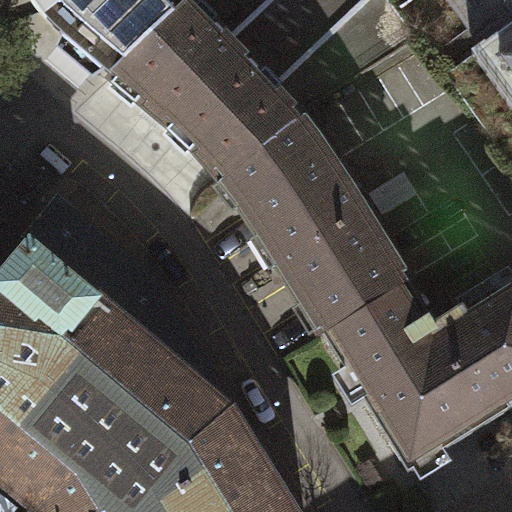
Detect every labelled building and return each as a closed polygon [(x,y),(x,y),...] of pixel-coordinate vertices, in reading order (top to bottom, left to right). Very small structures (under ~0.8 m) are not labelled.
[(32,0),(48,23),(112,75),(189,0),(32,0)] [(189,0),(112,75),(219,173),(299,111),(190,0),(189,0)] [(390,0),(190,0),(299,111),(417,34),(390,0)] [(511,22),(511,0),(451,0),(484,43),(511,22)] [(511,22),(484,43),(474,50),(511,104),(511,22)] [(299,111),(219,173),(321,333),(407,280),(299,111)] [(453,254),(425,179),(375,198),(404,273),(453,254)] [(290,511),(147,278),(61,206),(33,239),(4,275),(0,272),(0,476),(38,507),(40,511),(290,511)] [(321,333),(408,472),(511,407),(511,276),(435,325),(407,280),(321,333)]
